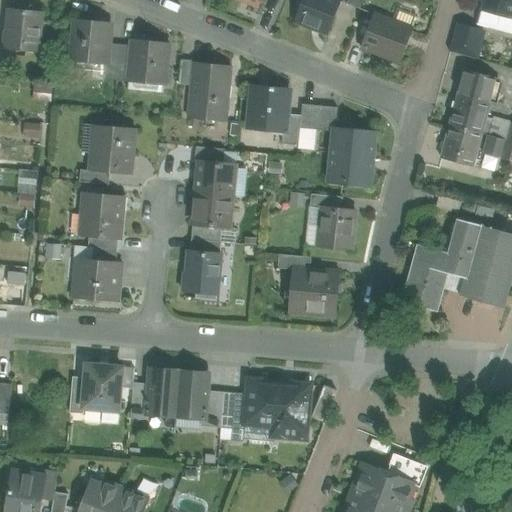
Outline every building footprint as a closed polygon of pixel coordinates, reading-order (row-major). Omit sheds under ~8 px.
[(304,0),(295,23),(327,36),(341,1),(338,0),(304,0)] [(363,0),(349,0),(348,4),(360,9),(363,0)] [(511,0),(483,0),(477,26),(511,35),(511,0)] [(42,13),(10,10),(8,31),(5,31),(3,49),(4,49),(14,50),(39,53),(42,13)] [(412,27),(380,15),(379,14),(365,49),(366,50),(367,49),(398,62),(399,63),(413,28),(412,27)] [(111,24),(77,20),(73,63),(106,66),(105,73),(106,73),(106,72),(109,44),(111,24)] [(484,33),(457,25),(449,52),(477,60),(484,33)] [(169,44),(134,40),(133,46),(130,75),(130,83),(134,83),(160,86),(165,86),(169,44)] [(121,45),(109,44),(106,72),(118,73),(121,45)] [(133,46),(121,45),(118,73),(130,75),(133,46)] [(2,71),(12,72),(14,50),(4,49),(2,71)] [(194,60),(182,59),(180,84),(192,85),(194,62),(194,60)] [(194,62),(192,85),(188,118),(226,122),(232,66),(194,62)] [(497,80),(465,71),(459,93),(491,101),(497,80)] [(160,86),(134,83),(133,93),(159,96),(160,86)] [(54,86),(38,84),(36,102),(52,104),(54,86)] [(290,89),(255,85),(251,130),(284,133),(286,133),(287,114),(290,89)] [(491,101),(459,93),(450,126),(482,135),(491,101)] [(338,108),(302,105),(301,116),(300,129),(334,132),(334,129),(334,128),(336,128),(338,108)] [(301,116),(287,114),(286,133),(284,133),(283,144),(298,146),(300,129),(301,116)] [(41,125),(27,124),(26,137),(40,138),(41,125)] [(81,154),(91,155),(94,126),(84,125),(81,154)] [(136,130),(94,126),(91,155),(89,172),(109,174),(110,174),(131,176),(136,130)] [(482,135),(450,126),(441,158),(474,166),(482,135)] [(336,128),(334,128),(334,129),(334,132),(329,183),(328,183),(328,185),(370,189),(370,187),(375,133),(376,133),(376,132),(336,128)] [(489,137),(484,154),(503,158),(507,141),(489,137)] [(511,142),(507,141),(503,158),(511,160),(511,142)] [(226,150),(197,147),(196,163),(199,163),(200,162),(225,164),(226,150)] [(225,164),(200,162),(199,163),(196,193),(234,197),(238,166),(225,164)] [(283,165),(275,164),(274,173),(282,174),(283,165)] [(109,174),(89,172),(81,171),(80,183),(109,186),(110,174),(109,174)] [(34,175),(25,174),(24,184),(33,184),(34,175)] [(234,197),(196,193),(193,226),(222,229),(231,230),(234,197)] [(335,197),(311,195),(310,208),(323,209),(323,208),(334,209),(335,197)] [(35,198),(22,196),(20,209),(34,210),(35,198)] [(123,200),(90,196),(85,196),(82,235),(89,236),(118,239),(119,239),(123,200)] [(305,197),(295,196),(294,206),(304,207),(305,197)] [(462,203),(439,197),(436,208),(459,215),(462,203)] [(310,208),(306,246),(319,248),(323,209),(310,208)] [(334,209),(323,208),(323,209),(319,248),(351,251),(355,211),(334,209)] [(493,212),(479,208),(476,217),(491,220),(493,212)] [(511,234),(457,220),(448,253),(443,273),(448,274),(465,279),(460,297),(504,309),(511,280),(511,234)] [(222,229),(193,226),(192,240),(214,242),(221,242),(222,229)] [(118,239),(89,236),(88,248),(92,248),(116,250),(118,239)] [(214,242),(192,240),(191,252),(213,254),(214,242)] [(62,257),(62,244),(48,244),(47,257),(62,257)] [(448,253),(421,246),(417,245),(417,246),(402,303),(438,313),(448,274),(443,273),(448,253)] [(116,250),(92,248),(91,260),(115,262),(116,250)] [(191,252),(189,251),(187,272),(184,272),(182,292),(195,293),(194,299),(217,302),(222,255),(219,254),(213,254),(191,252)] [(310,259),(280,256),(279,269),(294,270),(294,269),(309,270),(310,260),(310,261),(310,259)] [(91,260),(77,258),(73,300),(118,304),(121,263),(115,262),(91,260)] [(309,270),(294,269),(294,270),(289,313),(335,318),(339,273),(309,270)] [(26,278),(7,276),(6,289),(25,291),(26,278)] [(123,368),(87,365),(86,379),(83,409),(84,409),(103,411),(118,412),(119,412),(121,388),(123,368)] [(135,369),(123,368),(121,388),(134,389),(134,383),(135,369)] [(180,372),(152,370),(150,385),(148,414),(149,414),(177,416),(180,372)] [(209,375),(180,372),(177,416),(202,419),(205,419),(208,391),(209,375)] [(86,379),(73,378),(70,414),(84,415),(84,409),(83,409),(86,379)] [(311,386),(249,380),(248,395),(245,424),(246,424),(276,427),(275,437),(307,439),(311,386)] [(150,385),(134,383),(134,389),(131,419),(149,421),(149,414),(148,414),(150,385)] [(12,385),(0,384),(0,414),(9,415),(12,385)] [(327,417),(335,390),(323,386),(315,413),(327,417)] [(224,393),(208,391),(205,419),(202,419),(201,427),(221,428),(224,393)] [(248,395),(224,393),(221,428),(233,429),(232,441),(244,442),(246,424),(245,424),(248,395)] [(118,412),(103,411),(102,423),(117,424),(118,412)] [(394,454),(387,474),(414,484),(414,485),(420,488),(428,468),(394,454)] [(217,456),(206,455),(205,464),(215,466),(217,456)] [(387,474),(365,465),(352,498),(387,511),(407,511),(410,506),(406,504),(414,485),(414,484),(387,474)] [(199,469),(187,467),(186,479),(198,480),(199,469)] [(58,472),(45,470),(44,478),(45,478),(42,500),(53,502),(55,493),(58,472)] [(44,478),(12,473),(6,511),(39,511),(42,500),(45,478),(44,478)] [(291,475),(280,484),(288,495),(299,487),(291,475)] [(102,484),(92,480),(89,488),(99,492),(102,484)] [(99,492),(89,488),(81,510),(80,511),(114,511),(123,490),(103,482),(102,484),(99,492)] [(142,511),(148,499),(123,490),(114,511),(142,511)] [(68,495),(55,493),(53,502),(51,511),(65,511),(66,507),(68,495)] [(387,511),(352,498),(346,511),(387,511)]
